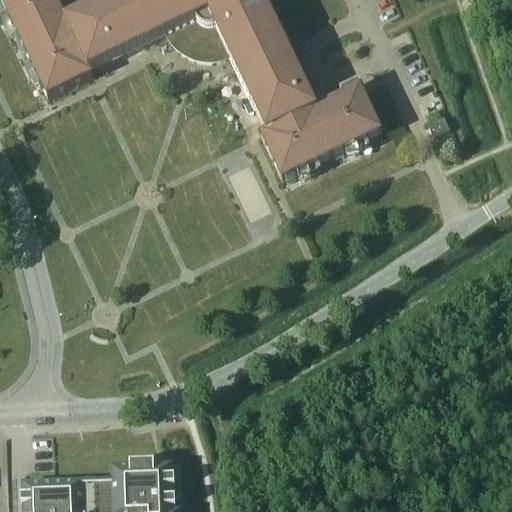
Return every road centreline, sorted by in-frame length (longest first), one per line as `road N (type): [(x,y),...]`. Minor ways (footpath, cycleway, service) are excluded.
road 1 (tertiary): [(48,414),(141,405),(214,381),(511,197)]
road 2 (residential): [(48,414),(44,314),(0,172)]
